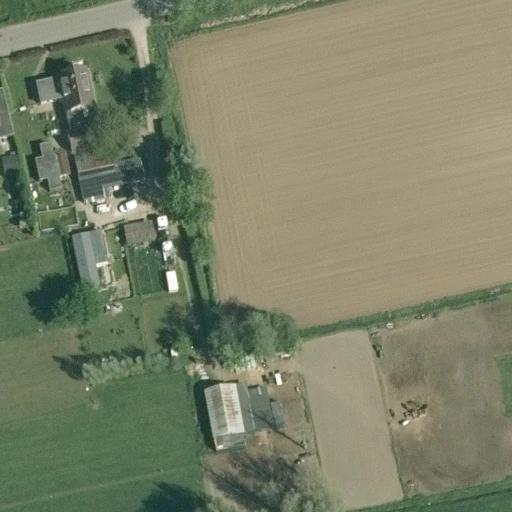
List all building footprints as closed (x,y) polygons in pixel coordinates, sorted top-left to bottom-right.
[(85,72),(56,78),(57,82),(35,86),(39,106),(61,101),(64,116),(65,116),(67,129),(95,124),(85,72)] [(0,114),(0,141),(12,138),(6,113),(0,114)] [(102,150),(102,149),(97,128),(96,129),(68,135),(66,135),(70,157),(71,157),(102,150)] [(113,176),(111,166),(108,148),(102,149),(102,150),(71,157),(77,183),(113,176)] [(50,157),(51,159),(55,180),(70,177),(65,156),(65,153),(60,150),(54,151),(50,157)] [(1,159),(4,178),(18,176),(15,157),(1,159)] [(140,160),(111,166),(113,176),(77,183),(82,205),(109,199),(107,190),(144,182),(140,160)] [(25,201),(14,203),(15,210),(27,208),(25,201)] [(126,247),(153,242),(150,225),(123,231),(126,247)] [(290,349),(280,351),(282,362),(291,360),(290,349)] [(204,395),(214,443),(245,437),(236,389),(204,395)]
